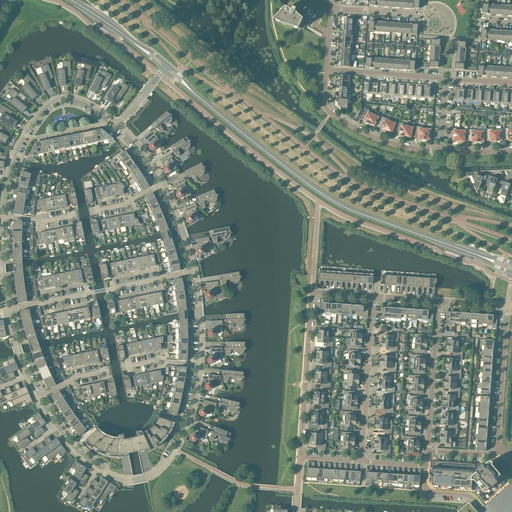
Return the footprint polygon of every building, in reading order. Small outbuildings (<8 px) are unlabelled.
[(292,11),(292,10),(286,8),(275,20),(285,25),(300,29),(304,20),(297,13),(296,13),(297,10),(294,9),(293,12),(292,11)] [(344,24),(356,25),(357,19),(356,18),(355,17),(354,17),(349,16),(349,19),(344,18),(344,24)] [(58,86),(65,85),(64,76),(70,76),(69,62),(63,62),(63,69),(57,70),(58,86)] [(88,79),(91,66),(85,64),(83,71),(77,70),(73,85),(80,87),(82,78),(88,79)] [(44,91),(50,88),(46,80),(52,78),(47,65),(41,67),(44,74),(38,76),(44,91)] [(104,88),(110,75),(104,72),(101,79),(96,76),(89,90),(94,93),(99,85),(104,88)] [(32,100),(37,96),(31,89),(36,85),(27,74),(22,79),(26,84),(22,88),(32,100)] [(373,95),(373,82),(372,81),(372,83),(364,83),(363,94),(373,95)] [(381,97),(382,82),(381,82),(381,84),(373,83),(374,82),(373,82),(373,95),(381,95),(381,97)] [(390,97),(391,83),(389,83),(389,85),(382,84),(382,82),(381,97),(385,97),(385,95),(390,96),(390,97)] [(119,98),(127,87),(122,83),(118,89),(113,86),(104,98),(109,102),(114,95),(119,98)] [(399,98),(400,83),(398,83),(398,85),(391,85),(391,83),(390,97),(394,98),(394,96),(399,96),(399,98)] [(408,99),(409,84),(407,84),(407,86),(400,85),(400,83),(399,98),(402,98),(402,97),(407,97),(407,99),(408,99)] [(416,99),(417,85),(416,85),(416,86),(409,86),(409,84),(408,99),(411,99),(411,97),(416,98),(416,99)] [(425,98),(426,85),(425,85),(424,87),(417,87),(418,85),(417,85),(416,99),(420,99),(420,98),(425,98)] [(434,99),(435,86),(432,86),(432,88),(426,87),(426,85),(425,98),(434,99)] [(463,101),(464,88),(464,90),(458,89),(458,88),(455,87),(454,100),(463,101)] [(472,103),(473,89),(473,91),(467,90),(467,88),(464,88),(463,101),(469,101),(468,103),(472,103)] [(26,98),(20,93),(19,95),(12,89),(8,94),(13,99),(10,103),(22,113),(26,108),(21,104),(26,98)] [(481,104),(482,89),(481,91),(476,91),(476,89),(473,89),(472,103),(472,102),(477,102),(477,104),(481,104)] [(490,104),(491,90),(490,90),(490,92),(485,91),(485,90),(482,89),(481,104),(481,102),(486,103),(486,104),(490,104)] [(498,105),(499,91),(499,92),(493,92),(494,90),(491,90),(490,104),(490,103),(495,103),(495,105),(498,105)] [(507,106),(508,91),(508,93),(502,93),(502,91),(499,91),(498,105),(499,105),(499,104),(504,104),(504,105),(507,106)] [(348,109),(348,100),(339,99),(338,106),(341,106),(341,109),(348,109)] [(0,119),(13,128),(16,122),(8,117),(11,112),(0,104),(0,112),(3,114),(0,118),(0,119)] [(369,124),(374,113),(373,115),(368,112),(369,110),(366,109),(361,119),(364,121),(363,122),(369,124)] [(170,117),(171,116),(170,114),(169,115),(167,112),(153,123),(156,126),(154,128),(155,129),(156,128),(159,132),(160,132),(161,132),(162,132),(163,131),(162,129),(160,125),(162,123),(163,124),(164,124),(165,124),(166,124),(167,124),(169,124),(170,124),(171,123),(171,121),(171,120),(171,118),(170,117)] [(378,127),(382,117),(374,113),(369,124),(374,127),(375,126),(378,127)] [(386,132),(391,120),(382,117),(378,127),(381,128),(381,129),(384,130),(383,131),(386,132)] [(396,133),(399,123),(391,120),(386,132),(389,133),(390,132),(392,133),(393,132),(396,133)] [(405,137),(408,125),(399,123),(396,133),(399,134),(399,135),(405,137)] [(415,138),(416,126),(408,125),(405,137),(411,138),(411,137),(415,138)] [(424,140),(425,127),(416,126),(415,138),(418,138),(418,139),(421,139),(421,140),(424,140)] [(430,137),(432,137),(432,128),(425,127),(424,140),(427,141),(427,140),(430,140),(430,137)] [(108,141),(111,146),(116,142),(101,129),(101,130),(103,141),(107,140),(108,141)] [(468,141),(468,130),(459,129),(459,142),(462,143),(462,142),(465,142),(465,141),(468,141)] [(477,129),(468,130),(468,141),(471,141),(471,142),(474,142),(474,143),(478,143),(477,129)] [(484,141),(487,141),(486,129),(477,129),(478,143),(481,143),(481,142),(484,142),(484,141)] [(490,142),(496,141),(496,129),(486,129),(487,141),(490,141),(490,142)] [(502,140),(505,140),(505,129),(496,129),(496,141),(502,141),(502,140)] [(155,134),(156,134),(153,130),(144,138),(146,142),(147,141),(150,144),(149,145),(149,147),(149,149),(150,150),(151,151),(153,151),(154,150),(156,149),(156,148),(156,146),(156,145),(159,140),(156,136),(155,135),(155,134)] [(189,143),(190,142),(189,140),(188,141),(186,137),(171,146),(173,150),(171,151),(172,153),(173,152),(176,156),(177,157),(178,157),(179,156),(179,155),(179,154),(178,149),(180,148),(181,149),(182,149),(183,149),(184,149),(186,150),(187,150),(189,149),(189,147),(190,146),(190,144),(189,143)] [(33,155),(38,155),(35,143),(26,160),(32,162),(34,156),(33,155)] [(120,161),(128,155),(124,151),(117,156),(120,161)] [(171,158),(172,157),(170,154),(159,160),(162,164),(163,163),(165,167),(164,168),(163,170),(163,171),(164,173),(165,174),(167,174),(168,174),(170,173),(171,171),(171,170),(170,168),(174,164),(172,160),(171,158)] [(131,159),(128,155),(120,161),(124,165),(131,159)] [(131,159),(124,165),(127,169),(134,164),(131,159)] [(204,169),(205,168),(204,167),(203,167),(201,163),(186,171),(187,175),(185,176),(186,178),(194,173),(195,174),(196,175),(197,175),(198,175),(200,176),(201,176),(203,175),(203,173),(204,172),(204,170),(204,169)] [(137,168),(134,164),(127,169),(125,170),(128,175),(137,168)] [(137,168),(128,175),(130,173),(133,178),(140,173),(137,168)] [(478,193),(483,177),(478,175),(477,172),(466,172),(467,176),(472,176),(472,177),(475,183),(474,185),(474,186),(477,193),(478,193)] [(140,173),(133,178),(135,182),(143,177),(140,173)] [(497,179),(493,177),(493,178),(488,176),(486,183),(489,184),(487,190),(487,191),(490,198),(491,198),(497,179)] [(146,182),(144,178),(143,177),(135,182),(138,187),(146,182)] [(184,183),(186,182),(184,178),(173,184),(174,188),(175,187),(177,191),(176,192),(175,194),(175,195),(176,197),(177,198),(179,198),(180,198),(182,197),(183,196),(183,194),(183,193),(187,189),(185,185),(184,183)] [(504,203),(510,184),(506,183),(498,181),(495,187),(502,189),(500,195),(500,196),(503,203),(504,203)] [(116,182),(118,195),(124,194),(123,189),(124,188),(125,188),(121,183),(117,184),(117,182),(116,182)] [(146,182),(138,187),(139,187),(141,191),(149,187),(146,182)] [(113,197),(110,185),(107,186),(106,184),(105,185),(107,198),(113,197)] [(84,189),(87,205),(89,204),(90,203),(92,202),(92,201),(92,199),(92,196),(94,195),(93,187),(92,187),(84,189)] [(102,199),(100,187),(96,188),(95,187),(94,187),(96,198),(96,200),(102,199)] [(216,197),(217,196),(216,194),(215,195),(213,190),(198,196),(200,201),(197,202),(198,204),(199,204),(201,208),(202,209),(203,209),(204,209),(205,208),(205,207),(204,202),(207,201),(208,202),(209,202),(210,203),(212,204),(213,203),(215,203),(216,201),(216,200),(216,198),(216,197)] [(76,207),(78,206),(77,201),(77,202),(77,201),(77,198),(76,198),(75,191),(66,193),(65,193),(67,201),(70,200),(71,203),(71,205),(72,206),(74,207),(76,207)] [(155,198),(152,193),(144,197),(146,202),(155,198)] [(61,207),(59,196),(55,197),(55,195),(53,195),(56,208),(61,207)] [(51,209),(48,198),(44,199),(44,197),(42,198),(45,210),(51,209)] [(40,212),(45,210),(42,198),(41,198),(41,200),(38,200),(37,200),(36,206),(37,206),(38,206),(40,212)] [(155,198),(146,202),(149,207),(157,203),(155,198)] [(149,212),(159,208),(157,203),(149,207),(151,211),(149,212)] [(196,208),(197,208),(195,204),(184,209),(185,212),(186,212),(188,216),(187,217),(186,218),(186,220),(186,221),(187,223),(189,223),(190,223),(192,222),(193,221),(193,220),(193,218),(198,214),(196,210),(195,208),(196,208)] [(153,216),(162,213),(159,208),(149,212),(151,217),(153,216)] [(155,221),(164,217),(162,213),(153,216),(155,221)] [(128,215),(131,228),(132,228),(132,226),(139,224),(137,218),(137,219),(135,219),(134,214),(128,215)] [(129,228),(131,228),(128,215),(122,216),(125,227),(129,227),(129,228)] [(118,230),(120,230),(117,217),(112,218),(114,230),(118,229),(118,230)] [(157,226),(166,223),(164,217),(155,221),(157,226)] [(107,233),(109,232),(106,219),(101,221),(101,222),(103,232),(107,231),(107,233)] [(90,220),(93,235),(102,234),(101,225),(98,226),(97,223),(97,222),(95,220),(94,220),(92,220),(90,220)] [(75,239),(84,237),(83,230),(83,227),(82,227),(81,222),(79,222),(77,223),(76,224),(75,226),(75,228),(76,231),(73,231),(75,239)] [(167,228),(166,223),(157,226),(159,231),(167,228)] [(74,241),(72,228),(71,227),(66,228),(69,242),(74,241)] [(212,231),(209,231),(210,236),(211,238),(212,238),(213,242),(214,243),(215,244),(216,243),(217,243),(217,242),(217,237),(220,236),(220,237),(221,238),(222,238),(223,239),(224,239),(225,240),(226,240),(228,239),(229,238),(230,237),(230,236),(230,234),(231,234),(231,232),(230,232),(229,227),(212,230),(212,231)] [(63,243),(69,242),(66,228),(60,229),(63,240),(63,243)] [(163,242),(172,239),(167,228),(159,231),(163,242)] [(56,243),(58,243),(55,230),(49,231),(52,242),(56,242),(56,243)] [(45,245),(47,245),(44,232),(38,233),(39,239),(38,239),(37,239),(37,245),(38,245),(45,244),(45,245)] [(207,241),(209,241),(208,237),(196,240),(197,244),(198,243),(199,248),(197,248),(196,250),(196,251),(196,253),(197,254),(198,255),(200,255),(201,255),(203,254),(203,252),(203,251),(209,248),(208,244),(207,241)] [(173,244),(164,247),(166,252),(164,252),(175,249),(173,244)] [(176,254),(176,252),(175,249),(164,252),(165,257),(176,254)] [(155,264),(153,255),(149,255),(149,254),(147,254),(150,267),(156,266),(155,264)] [(145,268),(142,257),(138,258),(138,256),(136,256),(139,269),(145,268)] [(134,270),(131,259),(127,260),(127,258),(126,259),(128,272),(134,270)] [(13,271),(23,271),(22,259),(13,259),(13,261),(13,271)] [(112,275),(117,274),(115,261),(113,261),(113,263),(110,264),(109,264),(111,273),(112,275)] [(123,273),(120,261),(117,262),(116,261),(115,261),(117,274),(123,273)] [(99,266),(102,280),(104,279),(106,279),(107,277),(108,276),(108,274),(107,271),(110,270),(108,262),(105,263),(105,265),(99,266)] [(91,273),(90,268),(84,269),(84,267),(81,268),(82,276),(85,275),(86,278),(86,280),(88,281),(89,282),(91,282),(93,281),(92,276),(93,276),(93,277),(93,276),(92,273),(91,273)] [(82,279),(80,270),(76,270),(76,269),(74,269),(77,282),(82,281),(82,279)] [(71,283),(69,272),(65,273),(65,271),(63,271),(66,284),(71,283)] [(239,278),(240,278),(240,276),(239,276),(238,272),(221,275),(222,279),(219,279),(220,281),(221,281),(222,285),(222,286),(223,287),(224,287),(225,286),(226,286),(226,285),(226,280),(229,280),(229,281),(230,282),(231,282),(232,283),(234,284),(235,284),(236,284),(238,283),(239,281),(239,280),(239,278)] [(61,285),(58,274),(54,275),(54,273),(52,274),(55,287),(61,285)] [(50,288),(47,276),(47,277),(46,274),(43,274),(43,276),(42,276),(44,289),(50,288)] [(39,290),(44,289),(42,276),(40,276),(40,278),(37,279),(36,279),(38,288),(39,290)] [(216,286),(218,286),(218,281),(205,283),(206,287),(207,287),(207,291),(206,292),(205,293),(204,295),(205,296),(205,298),(207,299),(208,299),(210,299),(211,298),(212,296),(212,295),(217,292),(217,288),(216,286)] [(163,304),(161,294),(161,292),(155,293),(158,306),(160,306),(159,304),(163,304)] [(157,307),(158,306),(155,293),(150,294),(152,306),(156,305),(157,307)] [(146,309),(147,309),(145,296),(139,297),(141,308),(145,307),(146,309)] [(135,311),(136,311),(134,298),(128,299),(131,310),(134,309),(135,311)] [(107,301),(109,315),(118,313),(119,313),(117,306),(114,307),(114,304),(113,302),(112,301),(110,300),(109,300),(107,301)] [(124,313),(125,313),(123,300),(117,301),(118,303),(117,303),(119,313),(120,313),(120,312),(124,312),(124,313)] [(92,320),(101,318),(99,311),(100,311),(99,307),(99,308),(98,308),(97,303),(95,303),(94,304),(93,305),(92,307),(92,308),(93,311),(90,312),(92,320)] [(325,314),(326,303),(321,303),(320,304),(317,304),(317,315),(320,315),(320,313),(325,314)] [(358,306),(358,316),(363,316),(363,318),(368,318),(368,308),(364,307),(364,306),(358,306)] [(90,319),(88,309),(88,307),(82,308),(85,321),(86,321),(86,319),(90,319)] [(390,318),(391,308),(385,307),(385,309),(382,309),(381,319),(385,320),(385,318),(390,318)] [(83,322),(85,321),(82,308),(77,310),(79,321),(83,320),(83,322)] [(423,310),(422,321),(428,321),(428,323),(432,323),(433,312),(429,312),(429,311),(423,310)] [(73,324),(74,324),(71,311),(66,312),(68,323),(72,322),(73,324)] [(177,311),(177,317),(178,321),(178,323),(187,323),(186,311),(177,311)] [(455,323),(456,312),(450,312),(450,313),(447,313),(446,324),(450,324),(450,323),(455,323)] [(62,326),(63,326),(61,313),(55,314),(57,325),(61,324),(62,326)] [(244,321),(245,321),(245,319),(244,319),(243,314),(226,315),(227,320),(224,320),(224,322),(233,321),(234,322),(234,323),(235,324),(236,324),(236,325),(238,326),(239,326),(240,326),(242,325),(243,324),(244,323),(244,321)] [(51,328),(52,328),(50,315),(44,316),(44,318),(46,328),(47,328),(47,327),(50,327),(51,328)] [(496,328),(497,317),(494,317),(494,315),(488,315),(487,325),(493,326),(492,327),(496,328)] [(220,325),(222,325),(222,321),(209,321),(209,325),(210,325),(211,330),(209,330),(208,331),(207,333),(207,334),(208,336),(209,337),(211,337),(212,337),(214,336),(215,335),(215,333),(220,331),(220,327),(220,325)] [(318,337),(331,337),(331,333),(334,333),(334,328),(327,328),(327,331),(319,331),(318,334),(318,337)] [(351,339),(362,340),(362,337),(361,336),(361,334),(361,330),(348,329),(348,333),(351,333),(351,339)] [(382,341),(395,342),(396,338),(398,338),(399,333),(392,332),(391,336),(383,335),(383,339),(382,339),(382,341)] [(415,343),(427,344),(427,341),(426,341),(426,338),(426,335),(413,334),(413,338),(415,338),(415,343)] [(153,337),(156,350),(161,349),(160,344),(162,343),(163,343),(163,337),(162,337),(155,338),(155,337),(153,337)] [(330,342),(331,337),(318,337),(317,339),(318,339),(318,342),(326,343),(326,346),(333,347),(333,342),(330,342)] [(447,346),(460,347),(459,347),(459,343),(463,343),(464,338),(457,338),(456,341),(448,340),(448,344),(447,344),(447,346)] [(150,351),(148,340),(144,341),(144,339),(142,339),(145,352),(150,351)] [(362,343),(362,340),(351,339),(351,344),(347,344),(347,348),(360,349),(360,345),(361,345),(361,343),(362,343)] [(41,352),(41,351),(37,342),(37,340),(28,343),(28,344),(32,355),(41,352)] [(493,351),(494,346),(494,340),(485,340),(484,345),(484,351),(493,351)] [(139,353),(137,342),(133,343),(133,341),(131,342),(134,354),(139,353)] [(395,346),(395,342),(382,341),(382,344),(383,344),(382,347),(391,348),(390,351),(397,352),(398,346),(395,346)] [(128,356),(134,354),(131,342),(130,342),(130,344),(126,344),(128,354),(128,356)] [(244,350),(245,350),(245,348),(244,348),(244,342),(227,342),(227,347),(224,347),(224,349),(226,350),(226,354),(226,355),(227,356),(228,356),(229,355),(230,354),(231,350),(234,350),(234,351),(235,352),(236,353),(238,354),(239,355),(240,355),(242,354),(243,353),(244,351),(244,350)] [(427,347),(427,344),(415,343),(414,349),(412,349),(412,353),(425,354),(425,350),(426,347),(427,347)] [(116,346),(119,360),(121,360),(122,359),(123,358),(124,357),(124,355),(124,352),(126,351),(125,344),(125,345),(116,346)] [(460,351),(460,347),(447,346),(447,349),(447,352),(455,353),(455,356),(462,357),(463,352),(460,351)] [(107,363),(110,362),(109,357),(109,353),(108,353),(108,354),(106,347),(98,349),(98,348),(97,348),(99,357),(102,356),(102,359),(103,361),(104,362),(106,363),(107,363)] [(222,352),(222,348),(209,348),(209,352),(211,352),(210,356),(209,357),(208,358),(207,359),(207,361),(207,362),(208,363),(210,364),(212,364),(213,363),(214,362),(214,360),(220,359),(220,354),(220,352),(222,352)] [(316,357),(329,358),(329,354),(332,354),(333,349),(326,348),(325,352),(317,351),(317,354),(316,354),(316,357)] [(99,360),(97,350),(96,350),(97,350),(93,351),(92,350),(91,350),(93,363),(99,362),(99,360)] [(348,359),(361,360),(361,357),(360,357),(360,354),(360,351),(347,350),(347,354),(349,354),(348,359)] [(493,357),(493,351),(484,351),(484,356),(483,361),(492,362),(493,357)] [(34,360),(43,356),(41,352),(32,355),(34,360)] [(88,364),(86,353),(82,353),(81,352),(80,352),(83,365),(88,364)] [(381,362),(394,363),(394,362),(393,362),(393,358),(397,359),(397,353),(390,353),(390,356),(382,356),(381,359),(381,362)] [(66,368),(72,367),(69,354),(67,355),(68,356),(61,358),(60,358),(63,364),(65,363),(66,368)] [(77,366),(75,355),(71,356),(71,354),(69,354),(72,367),(77,366)] [(414,364),(425,365),(426,362),(425,362),(425,359),(425,355),(412,355),(412,358),(415,358),(414,364)] [(36,365),(45,361),(43,356),(34,360),(36,365)] [(455,356),(455,359),(447,359),(447,362),(446,362),(446,364),(459,365),(462,366),(462,357),(455,356)] [(329,362),(329,358),(316,357),(316,360),(316,363),(324,363),(324,367),(331,367),(332,362),(329,362)] [(9,380),(15,377),(12,372),(18,369),(13,358),(7,361),(9,366),(4,368),(9,380)] [(360,363),(361,360),(348,359),(348,360),(349,360),(349,365),(346,365),(346,368),(359,369),(359,366),(359,363),(360,363)] [(38,370),(47,366),(45,361),(36,365),(38,370)] [(492,368),(492,362),(483,361),(483,367),(482,372),(492,373),(492,368)] [(393,367),(394,363),(381,362),(381,364),(381,367),(389,368),(389,372),(396,372),(396,367),(393,367)] [(425,368),(425,365),(414,364),(414,370),(411,369),(410,373),(423,374),(424,371),(424,368),(425,368)] [(459,369),(459,365),(446,364),(446,367),(446,370),(454,371),(454,374),(461,375),(461,370),(459,369)] [(40,375),(49,371),(47,366),(38,370),(40,375)] [(315,378),(326,378),(327,374),(331,374),(331,369),(324,369),(324,372),(316,372),(315,375),(315,378)] [(347,380),(359,381),(359,378),(358,377),(358,375),(358,371),(345,370),(345,374),(347,374),(347,380)] [(43,380),(51,376),(49,371),(40,375),(43,380)] [(155,372),(157,385),(159,384),(158,383),(162,382),(163,376),(161,376),(160,371),(155,372)] [(242,378),(243,379),(243,377),(242,377),(243,372),(226,371),(225,375),(223,374),(222,376),(224,377),(223,381),(224,382),(224,383),(226,383),(227,383),(227,382),(229,377),(232,377),(232,378),(232,379),(233,380),(234,381),(235,383),(236,383),(238,383),(240,382),(241,381),(242,380),(242,378)] [(156,385),(157,385),(155,372),(149,373),(151,384),(155,383),(156,385)] [(491,378),(492,373),(482,372),(482,378),(482,383),(491,384),(491,378)] [(379,382),(392,383),(393,379),(395,379),(396,374),(389,373),(388,377),(380,376),(380,380),(379,380),(379,382)] [(145,387),(146,387),(144,374),(138,375),(140,386),(144,386),(145,387)] [(461,379),(461,375),(454,374),(454,377),(445,377),(445,380),(444,383),(458,383),(456,383),(457,379),(461,379)] [(122,376),(125,391),(134,389),(134,390),(134,389),(133,381),(130,382),(129,379),(129,377),(127,376),(126,375),(124,375),(122,376)] [(220,380),(220,376),(208,375),(207,379),(209,379),(208,383),(206,383),(205,384),(204,386),(204,387),(204,389),(205,390),(207,391),(208,391),(210,390),(211,389),(212,387),(217,386),(218,382),(218,380),(220,380)] [(413,385),(424,385),(424,382),(423,382),(423,379),(423,376),(410,375),(410,379),(413,379),(413,385)] [(45,384),(53,380),(51,376),(43,380),(45,384)] [(107,395),(116,393),(115,386),(115,382),(114,382),(114,383),(113,378),(111,378),(109,379),(108,380),(107,382),(107,383),(108,386),(105,387),(107,395)] [(326,383),(326,378),(315,378),(314,380),(315,380),(315,383),(323,384),(323,387),(330,388),(330,383),(326,383)] [(47,390),(56,385),(53,380),(45,384),(47,390)] [(359,384),(359,381),(347,380),(348,380),(348,385),(344,385),(344,389),(357,390),(357,386),(358,386),(358,384),(359,384)] [(106,395),(104,384),(103,382),(98,383),(100,395),(104,394),(104,396),(106,395)] [(392,387),(392,383),(379,382),(379,385),(380,385),(379,388),(388,389),(387,392),(395,393),(395,387),(392,387)] [(457,388),(458,383),(444,383),(444,385),(445,385),(445,388),(453,389),(453,392),(460,393),(460,388),(457,388)] [(491,389),(491,384),(482,383),(481,388),(481,394),(490,395),(491,389)] [(14,385),(21,402),(24,401),(26,404),(32,402),(25,387),(20,389),(18,384),(14,385)] [(13,406),(21,402),(14,385),(14,386),(16,391),(11,393),(9,388),(5,389),(10,401),(11,400),(13,406)] [(93,398),(95,397),(92,385),(87,386),(89,397),(93,396),(93,398)] [(424,388),(424,385),(413,385),(412,390),(409,390),(409,394),(422,394),(422,391),(423,388),(424,388)] [(82,400),(84,400),(81,387),(76,388),(77,393),(75,394),(78,399),(79,399),(82,398),(82,400)] [(0,405),(10,401),(5,389),(7,395),(2,397),(0,391),(0,405)] [(313,398),(326,399),(326,395),(329,395),(330,390),(323,389),(322,393),(314,392),(314,395),(313,398)] [(53,400),(61,396),(59,391),(51,396),(53,400)] [(345,400),(358,401),(358,398),(357,398),(357,395),(357,392),(344,391),(344,395),(347,395),(347,400),(345,400)] [(459,398),(460,393),(453,392),(452,396),(444,395),(444,398),(443,398),(443,401),(455,402),(455,397),(459,398)] [(378,403),(391,404),(391,399),(394,400),(394,394),(387,394),(387,397),(379,397),(379,400),(378,400),(378,403)] [(56,405),(64,400),(61,396),(53,400),(56,405)] [(410,405),(423,406),(423,403),(422,403),(422,400),(422,396),(409,396),(409,399),(411,399),(410,405)] [(489,408),(490,402),(490,397),(481,396),(480,402),(480,407),(489,408)] [(326,399),(313,398),(313,401),(314,401),(313,404),(322,404),(321,408),(328,408),(329,403),(325,403),(325,399),(326,399)] [(237,409),(239,409),(239,407),(238,407),(239,403),(222,399),(221,403),(219,402),(218,404),(227,406),(227,407),(228,408),(228,409),(229,410),(230,412),(231,413),(233,413),(235,412),(236,412),(237,410),(237,409)] [(59,410),(67,404),(64,400),(56,405),(59,410)] [(357,404),(358,401),(345,400),(345,406),(343,406),(343,409),(356,410),(356,407),(356,404),(357,404)] [(215,408),(216,403),(204,401),(203,405),(204,405),(203,409),(201,409),(200,410),(199,411),(198,413),(199,414),(199,416),(201,416),(202,417),(204,416),(205,415),(206,414),(212,413),(213,409),(213,407),(214,407),(215,408)] [(455,406),(455,402),(443,401),(443,403),(444,403),(443,407),(452,407),(451,410),(458,411),(459,406),(455,406)] [(391,408),(391,404),(378,403),(378,405),(378,408),(386,409),(386,413),(393,413),(393,408),(391,408)] [(62,414),(70,409),(67,404),(59,410),(62,414)] [(422,409),(423,406),(410,405),(411,405),(411,411),(408,410),(408,414),(421,415),(421,412),(421,409),(422,409)] [(489,413),(489,408),(480,407),(479,413),(479,418),(488,419),(489,413)] [(65,418),(73,413),(70,409),(62,414),(65,418)] [(312,419),(325,419),(325,415),(328,415),(328,410),(321,410),(321,413),(313,413),(312,416),(312,419)] [(458,416),(458,411),(451,410),(451,414),(443,413),(443,416),(442,416),(442,419),(455,420),(455,416),(458,416)] [(141,431),(138,431),(135,432),(136,433),(136,435),(137,437),(130,438),(133,453),(138,452),(139,454),(138,454),(146,452),(150,451),(156,447),(162,442),(167,436),(171,430),(174,423),(158,417),(160,412),(158,411),(156,417),(154,421),(152,425),(149,428),(145,431),(142,433),(141,432),(141,431)] [(345,421),(356,422),(356,419),(355,418),(356,416),(355,416),(355,412),(343,411),(342,415),(345,415),(345,421)] [(38,436),(44,432),(40,427),(45,423),(38,413),(32,417),(36,422),(31,425),(38,436)] [(69,423),(76,417),(73,413),(65,418),(69,423)] [(376,423),(389,424),(388,424),(389,420),(393,420),(393,415),(386,414),(386,418),(377,417),(377,421),(376,423)] [(409,425),(421,426),(421,423),(420,423),(420,420),(420,417),(407,416),(407,420),(409,420),(409,425)] [(72,427),(79,422),(76,417),(69,423),(72,427)] [(488,424),(488,419),(479,418),(479,423),(478,429),(488,429),(488,424)] [(324,424),(325,419),(312,419),(311,421),(312,421),(312,424),(320,425),(320,428),(327,429),(327,424),(324,424)] [(455,420),(442,419),(442,421),(442,422),(442,425),(450,425),(450,429),(457,429),(457,424),(453,424),(454,420),(455,420)] [(356,425),(356,422),(345,421),(345,426),(341,426),(341,430),(354,431),(354,427),(355,428),(355,425),(356,425)] [(75,431),(82,426),(79,422),(72,427),(75,431)] [(389,428),(389,424),(376,423),(376,426),(377,426),(377,429),(385,430),(384,433),(392,434),(392,428),(389,428)] [(123,435),(120,435),(117,436),(117,438),(113,437),(109,436),(105,434),(101,432),(98,429),(94,424),(92,426),(96,430),(83,442),(84,442),(89,447),(95,451),(102,454),(109,456),(117,457),(121,457),(126,457),(129,456),(128,456),(128,454),(133,453),(130,438),(123,440),(123,438),(123,437),(123,435)] [(421,429),(421,426),(409,425),(408,431),(406,431),(406,435),(419,435),(419,432),(420,432),(420,429),(421,429)] [(79,436),(86,430),(82,426),(75,431),(79,436)] [(206,435),(208,431),(196,426),(195,430),(196,431),(194,434),(193,434),(191,435),(190,436),(189,437),(189,439),(190,440),(191,442),(193,442),(194,442),(196,441),(196,440),(202,440),(204,436),(205,434),(206,435)] [(228,440),(229,441),(230,439),(229,438),(231,433),(215,427),(213,432),(210,431),(209,433),(211,434),(209,438),(209,439),(209,440),(210,441),(211,441),(212,441),(216,436),(218,436),(218,437),(218,438),(218,439),(219,440),(220,441),(220,442),(221,443),(223,443),(224,443),(226,443),(227,442),(228,440)] [(25,437),(30,434),(26,429),(16,436),(20,441),(15,444),(19,450),(29,442),(25,437)] [(457,434),(457,429),(450,429),(450,432),(442,431),(441,434),(441,437),(454,438),(452,438),(453,434),(457,434)] [(487,435),(488,429),(478,429),(478,434),(478,440),(487,440),(487,435)] [(310,439),(323,440),(324,436),(326,436),(327,431),(320,430),(319,434),(311,433),(311,436),(310,436),(310,439)] [(344,441),(355,442),(355,439),(354,439),(354,436),(354,433),(341,432),(341,436),(344,436),(344,441)] [(375,444),(388,445),(388,444),(387,444),(387,440),(391,441),(391,435),(384,435),(384,438),(376,438),(376,441),(375,441),(375,444)] [(408,446),(420,447),(420,444),(419,444),(419,441),(419,437),(406,437),(406,440),(409,441),(408,446)] [(453,442),(454,438),(441,437),(440,440),(441,440),(441,443),(449,443),(449,447),(456,447),(456,442),(453,442)] [(48,445),(55,455),(58,453),(60,456),(66,452),(56,439),(51,442),(48,438),(44,440),(48,445)] [(323,440),(310,439),(310,442),(311,442),(310,445),(319,445),(318,449),(325,449),(326,444),(322,444),(322,440),(323,440)] [(486,451),(487,440),(478,440),(477,451),(486,451)] [(354,445),(355,442),(344,441),(343,447),(340,447),(340,450),(353,451),(353,448),(353,445),(354,445)] [(48,445),(43,448),(40,443),(37,446),(40,450),(44,456),(45,455),(48,460),(55,455),(48,445)] [(388,449),(388,445),(375,444),(375,446),(375,449),(383,450),(383,454),(390,454),(390,449),(388,449)] [(419,450),(420,447),(408,446),(408,452),(405,451),(405,455),(418,456),(418,451),(418,450),(419,450)] [(40,450),(36,454),(32,449),(25,454),(29,459),(32,457),(35,462),(44,456),(40,450)] [(511,511),(511,483),(492,460),(490,462),(484,466),(483,465),(482,466),(481,465),(479,465),(478,466),(476,467),(474,464),(431,461),(430,468),(430,477),(429,483),(431,483),(431,486),(473,489),(493,511),(511,511)] [(84,482),(87,477),(82,473),(85,468),(75,462),(71,467),(77,470),(73,475),(84,482)] [(96,487),(107,494),(109,491),(112,493),(115,487),(102,479),(99,484),(93,480),(91,484),(96,487)] [(73,489),(76,484),(70,480),(64,491),(69,494),(66,499),(71,502),(78,492),(73,489)] [(102,501),(107,494),(96,487),(93,492),(88,489),(86,492),(91,495),(97,499),(97,498),(102,501)] [(91,508),(97,499),(91,495),(88,500),(83,497),(78,504),(84,508),(86,505),(91,508)] [(476,511),(469,503),(458,511),(476,511)]
